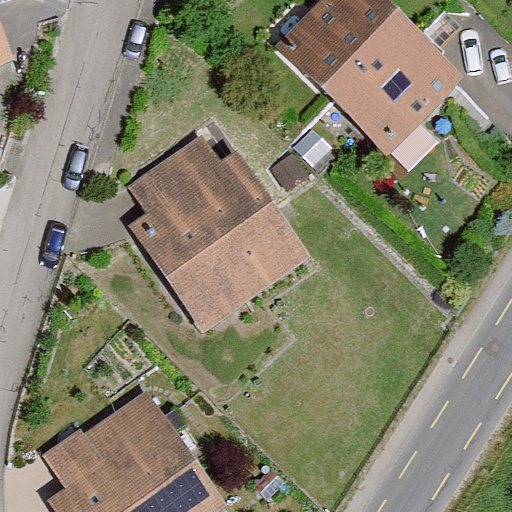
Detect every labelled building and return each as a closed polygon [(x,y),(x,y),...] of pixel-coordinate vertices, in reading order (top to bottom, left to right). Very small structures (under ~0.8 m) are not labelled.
[(335,103),(399,37),(360,0),(336,0),(284,54),(335,103)] [(0,70),(18,64),(0,18),(0,70)] [(458,94),(399,37),(335,103),(394,160),(458,94)] [(234,155),(217,166),(205,148),(149,184),(166,210),(139,227),(206,331),(306,266),(234,155)] [(224,511),(150,397),(88,437),(111,474),(55,509),(56,511),(224,511)]
